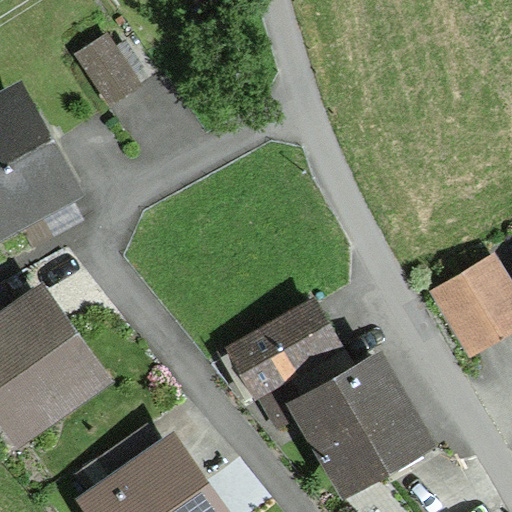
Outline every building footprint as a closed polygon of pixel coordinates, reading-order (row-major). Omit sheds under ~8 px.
[(188,0),(193,12),(221,0),(188,0)] [(106,34),(72,56),(107,110),(141,88),(106,34)] [(0,242),(83,199),(21,81),(0,92),(0,242)] [(511,294),(493,263),(440,294),(471,346),(511,321),(511,294)] [(114,378),(41,275),(0,304),(0,422),(17,447),(114,378)] [(226,349),(218,354),(244,395),(252,390),(255,396),(343,343),(311,291),(224,345),(226,349)] [(437,435),(382,340),(286,395),(341,490),(437,435)] [(236,511),(171,422),(74,491),(88,511),(236,511)]
